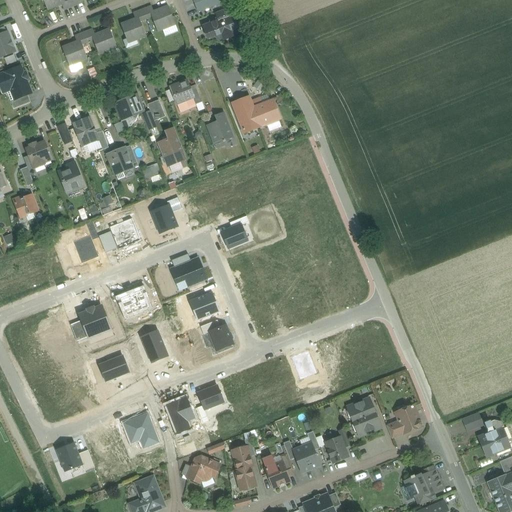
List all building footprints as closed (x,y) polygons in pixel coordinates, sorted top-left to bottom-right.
[(43,0),(47,10),(62,4),(65,3),(64,0),(43,0)] [(70,0),(64,0),(65,3),(62,4),(64,10),(73,7),(70,0)] [(193,0),(199,12),(229,0),(193,0)] [(152,7),(142,10),(146,19),(152,17),(150,14),(154,12),(152,7)] [(154,12),(150,14),(152,17),(157,32),(176,25),(168,7),(154,12)] [(215,13),(218,21),(232,15),(232,16),(235,14),(232,7),(215,13)] [(142,10),(133,14),(136,20),(139,18),(141,22),(146,19),(142,10)] [(218,21),(203,27),(207,37),(215,34),(217,39),(219,40),(223,38),(223,39),(226,40),(231,38),(232,35),(239,32),(237,27),(244,24),(240,13),(235,14),(232,16),(232,15),(218,21)] [(136,20),(121,25),(128,43),(146,36),(141,22),(139,18),(136,20)] [(93,30),(84,33),(87,42),(93,40),(92,37),(95,35),(93,30)] [(95,35),(92,37),(93,40),(99,55),(117,48),(110,30),(95,35)] [(0,58),(15,53),(7,32),(0,35),(0,58)] [(84,33),(75,37),(77,43),(81,41),(82,45),(87,42),(84,33)] [(77,43),(62,48),(70,66),(88,59),(82,45),(81,41),(77,43)] [(21,67),(0,75),(0,84),(1,87),(9,84),(15,99),(15,100),(28,95),(31,94),(21,67)] [(187,82),(170,88),(177,105),(193,99),(194,99),(190,88),(187,82)] [(203,102),(196,85),(190,88),(194,99),(193,99),(195,105),(203,102)] [(15,100),(15,99),(11,101),(14,109),(31,102),(28,95),(15,100)] [(137,95),(120,102),(121,104),(124,113),(126,119),(131,117),(136,119),(138,114),(143,112),(137,95)] [(256,107),(253,108),(251,103),(249,97),(232,104),(244,134),(264,126),(256,107)] [(260,99),(251,103),(253,108),(256,107),(262,105),(260,99)] [(159,100),(148,105),(150,112),(151,112),(154,122),(166,117),(159,100)] [(262,105),(256,107),(264,126),(267,125),(269,131),(281,127),(279,120),(280,119),(273,101),(262,105)] [(121,104),(115,106),(118,115),(124,113),(121,104)] [(150,112),(144,115),(150,130),(157,127),(154,122),(151,112),(150,112)] [(233,138),(223,114),(215,117),(217,123),(208,126),(216,148),(225,145),(224,142),(225,142),(224,141),(233,138)] [(90,117),(73,124),(76,130),(75,130),(79,142),(80,141),(83,147),(99,141),(97,134),(90,117)] [(66,124),(59,127),(65,144),(73,141),(66,124)] [(174,130),(172,130),(165,132),(168,140),(159,144),(168,167),(186,160),(174,130)] [(109,148),(102,132),(97,134),(99,141),(102,150),(109,148)] [(30,148),(27,149),(29,156),(33,165),(34,167),(44,163),(43,160),(50,157),(44,142),(37,145),(36,144),(30,146),(30,148)] [(137,163),(131,146),(125,148),(132,165),(137,163)] [(125,148),(107,155),(115,175),(133,168),(132,165),(125,148)] [(33,165),(29,156),(24,158),(27,167),(28,167),(27,167),(33,165)] [(75,162),(67,166),(68,170),(59,174),(66,193),(84,186),(75,162)] [(158,163),(142,169),(145,178),(161,172),(158,163)] [(28,167),(27,167),(31,176),(36,173),(34,167),(33,165),(27,167),(28,167)] [(31,176),(27,167),(21,170),(27,187),(34,184),(31,176)] [(21,197),(13,201),(20,218),(26,216),(26,217),(28,221),(35,218),(33,214),(34,214),(33,213),(38,211),(32,195),(24,198),(25,199),(22,200),(21,197)] [(103,198),(106,208),(114,205),(111,195),(103,198)] [(171,213),(182,209),(178,198),(167,202),(168,206),(171,213)] [(168,206),(153,212),(161,234),(177,227),(171,213),(168,206)] [(118,251),(142,241),(132,218),(109,227),(111,232),(117,249),(118,251)] [(241,225),(222,234),(228,248),(248,240),(241,225)] [(105,254),(117,249),(111,232),(99,237),(105,254)] [(191,262),(188,254),(171,261),(175,269),(191,262)] [(175,269),(171,270),(177,284),(186,280),(188,287),(207,279),(199,259),(191,262),(175,269)] [(199,298),(195,291),(182,296),(184,304),(190,302),(199,298)] [(220,312),(213,293),(199,298),(190,302),(197,322),(220,312)] [(102,309),(81,316),(89,338),(110,331),(102,309)] [(220,328),(218,321),(201,327),(204,335),(210,333),(209,333),(220,328)] [(220,328),(209,333),(210,333),(217,351),(233,344),(226,326),(220,328)] [(287,383),(280,364),(263,370),(271,390),(287,383)] [(218,387),(198,394),(203,406),(204,410),(224,402),(218,387)] [(186,399),(168,407),(178,434),(189,429),(186,421),(193,418),(188,403),(186,399)] [(194,400),(188,403),(193,418),(194,420),(201,417),(197,409),(194,400)] [(370,400),(348,408),(359,436),(381,428),(370,400)] [(203,406),(197,409),(201,417),(203,424),(209,422),(204,410),(203,406)] [(413,406),(396,413),(400,421),(396,423),(401,436),(405,434),(422,428),(421,427),(422,425),(421,423),(419,422),(413,406)] [(479,414),(472,417),(474,423),(481,420),(479,414)] [(147,415),(124,424),(125,426),(132,443),(144,438),(147,447),(158,443),(147,415)] [(474,423),(472,417),(463,421),(467,431),(483,425),(481,420),(474,423)] [(502,428),(498,430),(497,428),(500,426),(498,420),(491,423),(490,422),(485,424),(487,429),(488,429),(488,433),(488,434),(478,438),(487,457),(510,448),(502,428)] [(396,423),(387,426),(392,439),(401,436),(396,423)] [(352,446),(346,429),(339,432),(341,437),(346,448),(352,446)] [(320,449),(313,432),(307,434),(311,444),(312,444),(314,451),(320,449)] [(341,437),(324,443),(333,465),(350,458),(346,448),(341,437)] [(256,456),(251,439),(245,440),(247,448),(247,447),(250,458),(256,456)] [(290,441),(284,444),(287,453),(290,461),(296,458),(293,451),(294,451),(290,441)] [(224,442),(207,449),(210,455),(225,449),(224,442)] [(75,443),(56,451),(65,473),(83,466),(79,454),(75,443)] [(311,444),(302,448),(311,470),(320,466),(314,451),(312,444),(311,444)] [(247,448),(233,451),(238,470),(228,473),(229,474),(236,472),(241,491),(256,487),(251,468),(253,467),(250,458),(247,447),(247,448)] [(294,451),(293,451),(296,458),(302,474),(311,470),(302,448),(294,451)] [(88,451),(79,454),(83,466),(85,471),(95,468),(88,451)] [(290,461),(287,453),(280,456),(283,463),(287,473),(294,470),(290,461)] [(491,457),(479,462),(482,467),(493,463),(491,457)] [(511,457),(500,462),(506,476),(506,477),(511,474),(511,457)] [(202,458),(196,460),(188,479),(200,484),(201,480),(204,481),(209,480),(211,478),(212,476),(215,478),(221,466),(202,458)] [(283,463),(275,466),(273,465),(270,466),(269,468),(266,470),(273,488),(291,481),(287,473),(283,463)] [(183,473),(187,475),(191,466),(187,464),(183,473)] [(421,474),(405,481),(407,486),(401,488),(407,501),(416,498),(417,499),(427,494),(428,496),(430,495),(443,490),(435,470),(434,471),(432,467),(425,470),(427,474),(422,476),(421,474)] [(506,476),(488,483),(500,511),(509,511),(511,511),(511,491),(511,488),(511,487),(511,474),(506,477),(506,476)] [(153,477),(135,484),(139,493),(138,495),(139,498),(141,498),(142,501),(139,502),(138,502),(133,504),(131,508),(132,511),(145,511),(146,511),(154,511),(160,510),(163,502),(153,477)] [(336,493),(328,496),(333,508),(341,505),(336,493)] [(427,494),(417,499),(420,506),(432,501),(430,495),(428,496),(427,494)] [(328,496),(313,502),(313,500),(303,504),(304,506),(306,511),(334,511),(333,508),(328,496)] [(250,498),(235,502),(236,508),(252,504),(250,498)]
